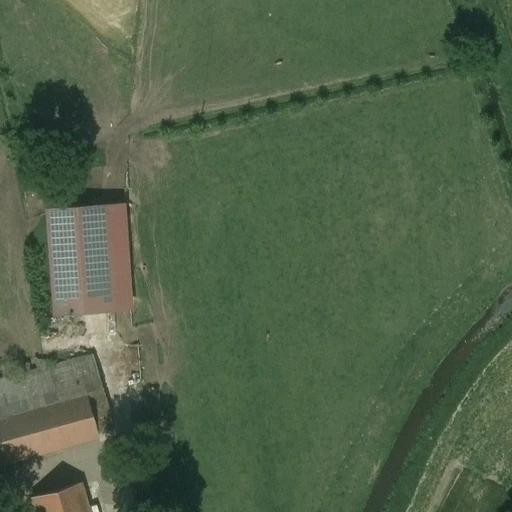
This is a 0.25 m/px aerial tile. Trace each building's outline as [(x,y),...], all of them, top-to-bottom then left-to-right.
[(105,207),(45,211),(53,312),(112,307),(105,207)] [(92,356),(0,381),(0,414),(85,392),(85,393),(101,388),(92,356)] [(85,392),(0,414),(0,463),(97,436),(85,393),(85,392)] [(87,511),(79,482),(31,497),(35,511),(87,511)] [(138,511),(131,486),(115,490),(121,511),(138,511)]
